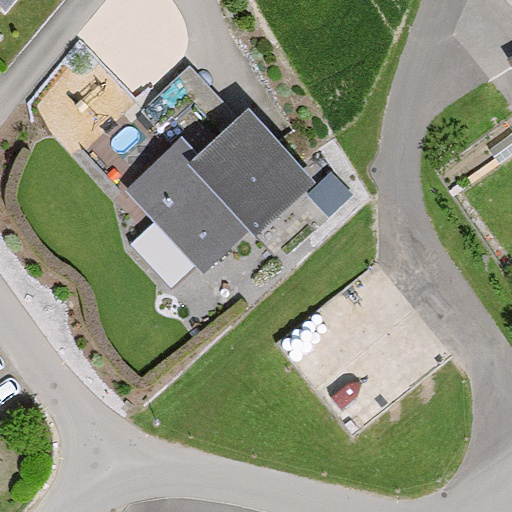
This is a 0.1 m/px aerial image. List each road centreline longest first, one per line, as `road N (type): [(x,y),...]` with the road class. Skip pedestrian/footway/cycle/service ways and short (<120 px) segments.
road 1 (residential): [(122,475),(0,307)]
road 2 (residential): [(307,511),(122,475)]
